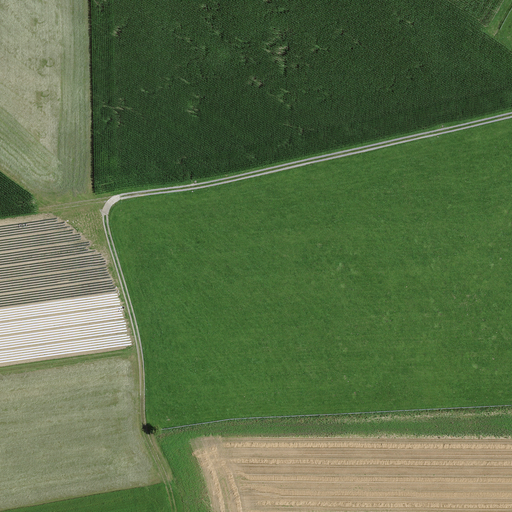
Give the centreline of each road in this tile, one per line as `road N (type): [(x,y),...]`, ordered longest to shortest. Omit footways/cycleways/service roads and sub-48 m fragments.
road 1 (track): [(173,511),(145,435),(140,355),(104,222),(112,201),(511,116)]
road 2 (track): [(0,214),(126,196)]
